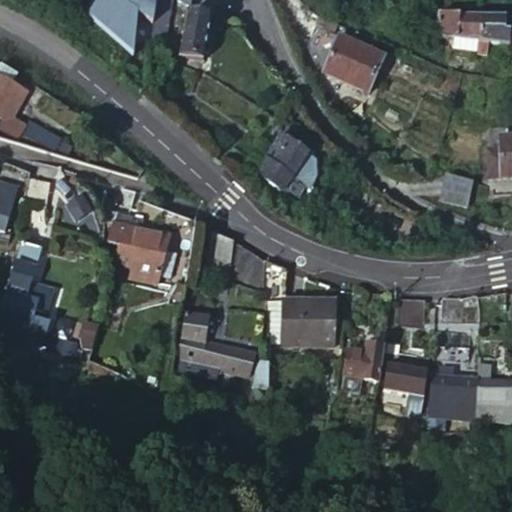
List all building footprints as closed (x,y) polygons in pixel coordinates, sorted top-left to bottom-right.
[(99,0),(98,0),(93,0),(80,22),(84,25),(99,0)] [(156,4),(157,1),(155,0),(98,0),(99,0),(84,25),(86,26),(129,57),(134,30),(133,29),(131,27),(136,16),(153,24),(156,4)] [(156,0),(156,4),(153,24),(150,43),(163,46),(170,0),(176,0),(190,7),(191,0),(156,0)] [(202,60),(210,17),(190,13),(182,56),(202,60)] [(455,17),(437,14),(435,37),(453,39),(452,49),(475,52),(475,53),(486,54),(487,43),(511,44),(511,20),(505,20),(505,19),(485,19),(461,17),(455,17)] [(368,93),(384,57),(316,26),(308,51),(324,74),(368,93)] [(2,64),(0,67),(0,74),(12,82),(17,75),(2,64)] [(56,151),(62,140),(30,121),(27,125),(13,116),(27,93),(12,82),(0,74),(0,115),(3,118),(0,123),(0,128),(18,140),(23,132),(56,151)] [(292,180),(310,155),(281,135),(266,159),(259,177),(296,202),(305,188),(292,180)] [(498,151),(485,152),(487,180),(511,178),(511,138),(498,139),(498,151)] [(54,154),(66,158),(72,146),(62,140),(56,151),(54,154)] [(444,178),(439,202),(467,207),(472,185),(444,178)] [(51,184),(29,179),(24,202),(46,207),(51,184)] [(0,221),(1,219),(8,223),(17,189),(0,184),(0,221)] [(144,220),(119,213),(111,242),(139,249),(132,277),(158,283),(159,275),(171,278),(177,255),(166,252),(169,239),(141,232),(144,220)] [(416,243),(419,228),(393,224),(390,239),(416,243)] [(229,280),(232,240),(210,230),(202,275),(229,280)] [(235,241),(232,240),(229,280),(245,286),(249,250),(235,241)] [(40,251),(20,246),(8,309),(27,313),(28,310),(40,251)] [(263,292),(264,260),(249,250),(245,286),(263,292)] [(286,270),(266,262),(268,323),(280,323),(279,343),(335,346),(336,302),(283,299),(286,270)] [(424,301),(399,299),(397,324),(422,325),(424,301)] [(457,300),(441,300),(441,322),(461,322),(462,299),(457,300)] [(48,315),(28,310),(27,313),(22,335),(44,340),(48,315)] [(182,338),(182,346),(218,370),(248,377),(253,355),(205,342),(209,317),(184,313),(180,337),(182,338)] [(80,331),(60,329),(59,343),(79,345),(80,331)] [(378,382),(383,348),(366,346),(365,355),(347,352),(340,391),(360,394),(362,379),(378,382)] [(407,393),(407,397),(423,397),(427,374),(425,374),(387,367),(383,389),(407,393)] [(433,377),(432,398),(475,400),(476,380),(452,378),(453,371),(439,370),(439,377),(433,377)] [(511,388),(511,382),(476,380),(475,400),(511,402),(511,388)]
